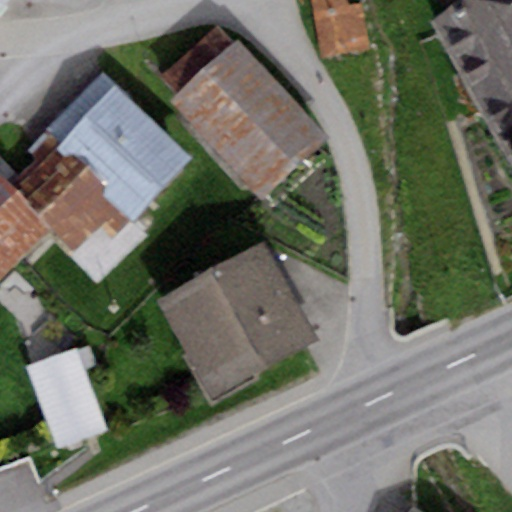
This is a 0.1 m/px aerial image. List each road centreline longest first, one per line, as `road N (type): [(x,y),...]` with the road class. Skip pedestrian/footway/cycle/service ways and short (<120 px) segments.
road 1 (residential): [(368,403),(364,233),(349,152),(263,4)]
road 2 (residential): [(263,4),(0,40)]
road 3 (secondary): [(368,403),(130,511)]
road 4 (secondary): [(511,336),(368,403)]
